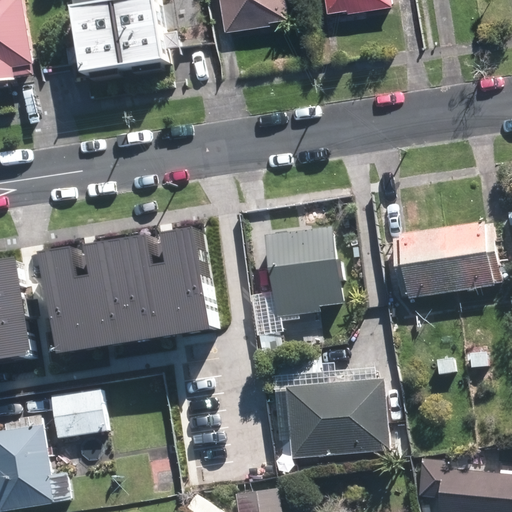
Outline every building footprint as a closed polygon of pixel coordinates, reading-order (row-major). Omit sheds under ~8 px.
[(27,0),(0,0),(0,84),(20,81),(20,78),(40,75),(27,0)] [(132,12),(139,55),(209,44),(202,0),(169,0),(170,6),(132,12)] [(294,0),(228,0),(233,29),(279,22),(278,18),(297,15),(294,0)] [(353,14),(396,7),(394,0),(331,0),(334,15),(353,11),(353,14)] [(409,239),(406,239),(414,294),(420,293),(420,298),(505,286),(504,281),(509,280),(502,224),(496,225),(496,221),(408,233),(409,239)] [(344,226),(275,235),(285,316),(302,314),(301,309),(354,303),(344,226)] [(51,252),(71,364),(217,338),(197,227),(51,252)] [(0,377),(38,371),(21,260),(0,262),(0,377)] [(284,333),(256,338),(260,359),(288,354),(284,333)] [(396,376),(295,384),(301,456),(402,448),(396,376)] [(5,377),(0,378),(0,400),(9,398),(5,377)] [(110,388),(58,395),(65,437),(115,430),(110,388)] [(252,396),(222,399),(224,426),(255,424),(252,396)] [(0,483),(5,511),(78,499),(73,471),(58,474),(49,422),(0,430),(0,483)] [(215,440),(188,444),(191,466),(219,462),(215,440)] [(158,491),(185,488),(180,456),(154,460),(158,491)] [(459,459),(433,457),(430,495),(449,497),(448,511),(511,511),(511,471),(458,467),(459,459)] [(295,511),(292,486),(245,492),(247,511),(295,511)]
